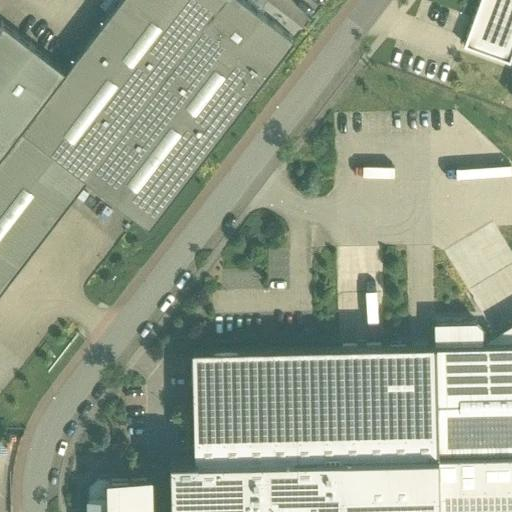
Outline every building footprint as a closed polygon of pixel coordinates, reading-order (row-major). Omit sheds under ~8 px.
[(119,0),(67,68),(0,154),(0,290),(86,178),(149,227),(294,38),(244,0),(119,0)] [(511,0),(478,0),(462,46),(508,62),(511,51),(511,0)] [(0,154),(67,68),(4,20),(0,25),(0,154)] [(444,511),(511,511),(511,325),(495,334),(440,335),(443,436),(444,511)] [(197,341),(199,443),(443,436),(440,335),(197,341)] [(199,443),(178,444),(180,506),(169,507),(169,511),(444,511),(443,436),(199,443)] [(159,511),(159,464),(116,465),(116,468),(116,485),(117,511),(159,511)] [(116,485),(116,468),(106,469),(99,476),(99,485),(116,485)] [(99,485),(96,486),(97,511),(117,511),(116,485),(99,485)]
